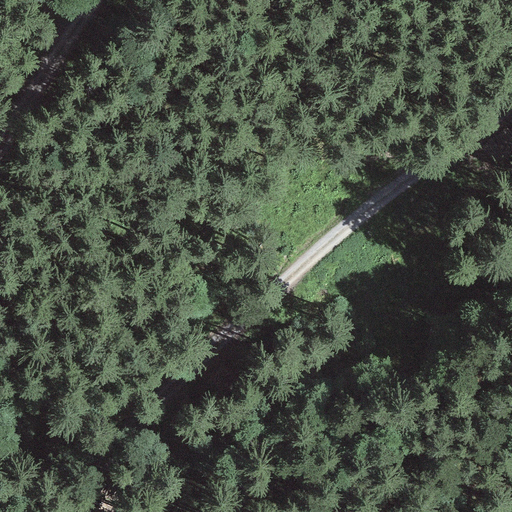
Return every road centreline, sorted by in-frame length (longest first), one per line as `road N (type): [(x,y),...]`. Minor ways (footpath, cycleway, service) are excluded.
road 1 (track): [(511,113),(277,288),(143,409),(85,511)]
road 2 (track): [(0,144),(97,0)]
